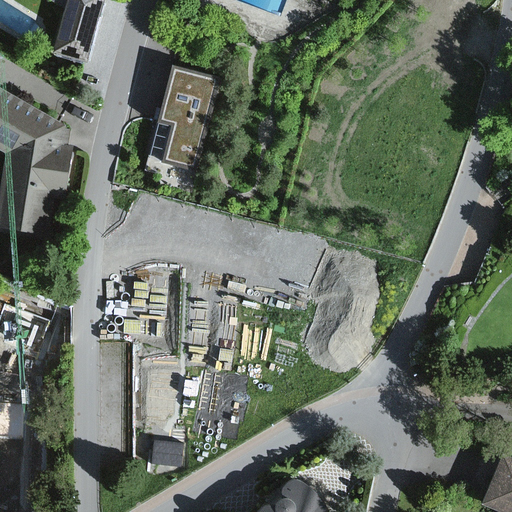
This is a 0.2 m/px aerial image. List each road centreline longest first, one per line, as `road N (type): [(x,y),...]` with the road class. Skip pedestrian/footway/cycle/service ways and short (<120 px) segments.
road 1 (residential): [(147,0),(109,154),(92,297),(88,511)]
road 2 (residential): [(387,407),(395,366),(484,160),(511,45)]
road 3 (residential): [(166,511),(289,438),(387,407)]
road 4 (residential): [(387,407),(511,413)]
